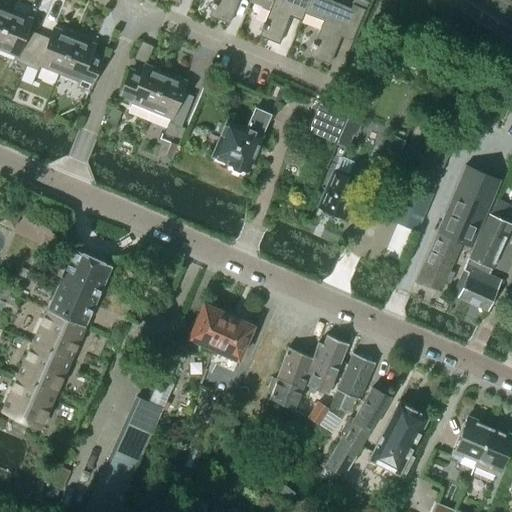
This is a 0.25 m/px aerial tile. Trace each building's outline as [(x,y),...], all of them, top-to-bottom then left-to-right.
[(213,0),(213,2),(212,1),(208,11),(209,12),(208,16),(228,24),(237,0),(213,0)] [(270,0),(272,1),(263,22),(262,21),(258,31),(259,32),(258,36),(278,44),(291,11),(302,16),(303,13),(304,13),(308,0),(270,0)] [(353,36),(363,9),(351,4),(349,9),(327,0),(308,0),(304,13),(322,21),(314,42),(312,42),(308,52),(310,52),(308,56),(328,64),(342,31),(353,36)] [(0,35),(10,11),(0,6),(0,35)] [(10,11),(0,35),(0,49),(15,56),(13,60),(25,65),(36,38),(25,33),(26,30),(31,19),(24,16),(10,11)] [(36,38),(25,65),(37,70),(38,66),(58,73),(73,36),(59,30),(52,28),(48,39),(47,42),(36,38)] [(73,36),(58,73),(78,81),(76,85),(88,91),(99,63),(88,59),(89,55),(94,44),(87,42),(73,36)] [(145,121),(164,73),(144,65),(138,79),(127,75),(116,102),(128,107),(130,103),(131,103),(126,113),(145,121)] [(179,127),(190,100),(179,96),(185,81),(164,73),(145,121),(165,129),(167,122),(179,127)] [(245,172),(261,133),(260,133),(268,114),(255,108),(247,126),(243,125),(242,127),(226,121),(211,156),(227,163),(227,165),(230,166),(231,170),(238,173),(242,170),(245,172)] [(337,141),(346,119),(319,108),(310,130),(337,141)] [(415,232),(431,193),(453,140),(441,134),(432,130),(410,184),(409,184),(393,222),(415,232)] [(350,170),(352,164),(339,158),(318,207),(321,209),(320,213),(329,217),(331,213),(341,218),(351,197),(354,199),(361,184),(359,182),(362,175),(350,170)] [(472,240),(496,180),(464,166),(416,279),(439,290),(443,281),(449,284),(453,273),(448,270),(463,236),(472,240)] [(487,275),(511,221),(511,206),(495,199),(489,214),(488,214),(452,293),(458,296),(458,297),(485,309),(498,280),(487,275)] [(83,325),(110,266),(74,250),(47,309),(83,325)] [(211,353),(228,314),(217,310),(218,306),(206,301),(204,304),(202,303),(187,336),(185,341),(211,353)] [(69,359),(83,325),(47,309),(32,343),(69,359)] [(237,358),(252,325),(250,324),(252,321),(239,315),(237,319),(228,314),(211,353),(235,363),(237,358)] [(327,393),(347,343),(326,334),(322,343),(319,342),(304,380),(303,383),(300,392),(304,393),(307,385),(327,393)] [(304,380),(319,342),(318,341),(311,357),(287,346),(279,369),(304,380)] [(54,393),(69,359),(32,343),(17,376),(54,393)] [(358,398),(373,362),(352,353),(337,389),(345,393),(339,408),(348,412),(355,397),(358,398)] [(293,409),(300,392),(303,383),(304,380),(279,369),(275,379),(272,378),(267,388),(272,390),(269,398),(293,409)] [(38,428),(54,393),(17,376),(1,411),(38,428)] [(342,476),(389,397),(388,396),(387,392),(380,388),(376,390),(375,389),(373,392),(370,390),(371,387),(370,387),(352,418),(348,416),(342,426),(346,428),(324,466),(342,476)] [(172,405),(149,394),(146,402),(161,409),(169,413),(172,405)] [(126,416),(152,428),(161,409),(146,402),(135,397),(126,416)] [(406,455),(426,416),(396,400),(366,459),(396,473),(398,470),(402,472),(410,457),(406,455)] [(317,423),(328,409),(318,402),(307,417),(304,415),(297,424),(314,436),(321,426),(317,423)] [(110,453),(135,464),(152,428),(126,416),(110,453)] [(469,475),(489,428),(465,417),(449,456),(456,459),(453,466),(465,472),(464,473),(469,475)] [(496,476),(511,438),(511,436),(489,428),(469,475),(488,483),(492,474),(496,476)] [(131,475),(135,464),(110,453),(105,464),(131,475)] [(113,511),(131,475),(105,464),(83,511),(113,511)] [(453,511),(454,510),(435,503),(431,511),(453,511)]
